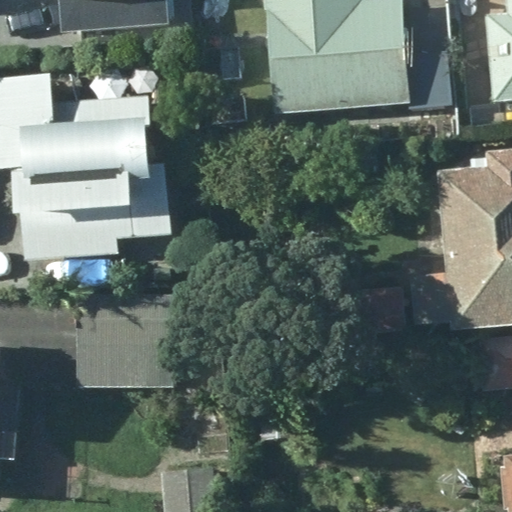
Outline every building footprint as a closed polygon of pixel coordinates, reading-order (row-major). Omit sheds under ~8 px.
[(163,33),(159,0),(76,0),(81,40),(163,33)] [(367,0),(267,0),(277,115),(415,104),(407,2),(368,4),(367,0)] [(490,18),(497,106),(511,104),(511,0),(510,0),(511,17),(490,18)] [(237,55),(235,31),(208,34),(210,57),(237,55)] [(57,78),(0,80),(0,172),(19,171),(23,261),(120,261),(121,244),(175,243),(174,171),(154,172),(154,101),(58,100),(57,78)] [(453,106),(450,78),(415,81),(418,109),(453,106)] [(492,169),(438,176),(448,276),(414,280),(419,326),(456,323),(458,334),(511,328),(511,156),(491,159),(492,169)] [(408,333),(404,289),(340,295),(344,340),(408,333)] [(40,296),(34,384),(171,393),(176,305),(40,296)] [(511,348),(480,351),(482,394),(511,392),(511,348)] [(220,511),(218,472),(166,475),(168,511),(220,511)]
